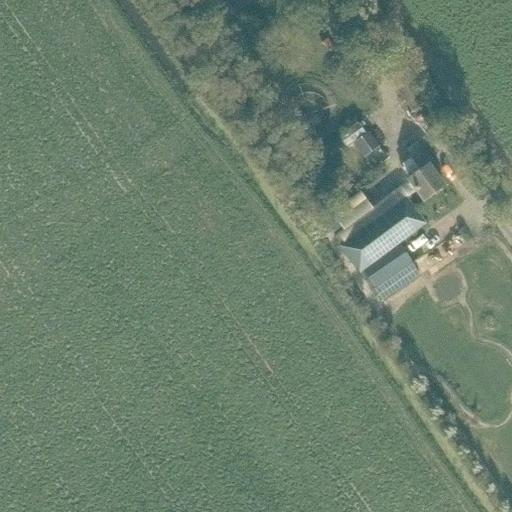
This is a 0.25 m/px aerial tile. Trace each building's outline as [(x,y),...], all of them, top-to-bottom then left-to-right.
[(215,37),(225,51),(232,46),(222,32),(215,37)] [(427,103),(404,69),(388,80),(411,114),(427,103)] [(380,148),(369,133),(353,145),(364,159),(380,148)] [(330,151),(336,153),(340,149),(339,143),(333,141),(329,145),(330,151)] [(439,172),(421,148),(409,158),(410,159),(399,167),(410,181),(408,182),(423,202),(443,187),(435,176),(439,172)] [(426,225),(406,198),(339,248),(359,275),(426,225)] [(332,238),(347,222),(327,203),(312,219),(332,238)] [(372,288),(383,303),(389,299),(420,277),(409,261),(378,284),(372,288)]
